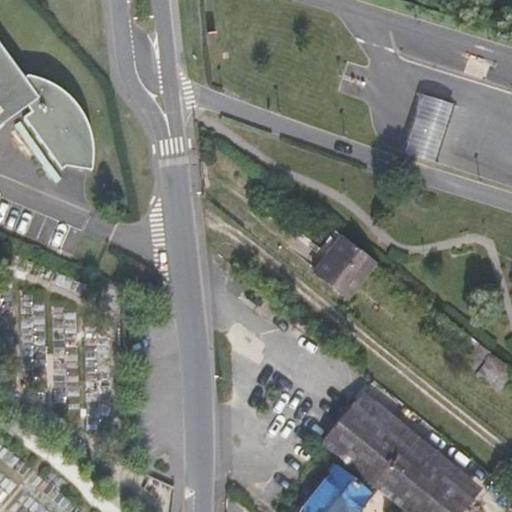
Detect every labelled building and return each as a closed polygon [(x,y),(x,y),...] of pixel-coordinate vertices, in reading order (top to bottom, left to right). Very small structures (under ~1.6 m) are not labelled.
[(33,98),(0,53),(0,159),(28,140),(64,189),(75,182),(93,188),(95,183),(97,174),(97,166),(97,157),(96,149),(93,141),(90,134),(86,127),(81,121),(76,115),(69,110),(63,106),(58,103),(50,100),(41,99),(33,98)] [(413,124),(404,152),(437,163),(446,134),(456,106),(422,95),(413,124)] [(378,263),(341,235),(313,272),(348,300),(378,263)] [(438,327),(464,346),(471,337),(445,317),(438,327)] [(475,371),(490,352),(471,337),(464,346),(473,353),(465,363),(475,371)] [(491,387),(506,365),(505,364),(503,367),(491,358),(477,376),(491,387)] [(511,374),(511,369),(506,365),(491,387),(500,393),(511,374)] [(292,392),(267,376),(246,409),(270,426),(292,392)] [(356,400),(321,443),(400,508),(405,511),(463,511),(475,497),(356,400)] [(355,511),(369,495),(333,466),(312,493),(314,494),(299,511),(355,511)]
